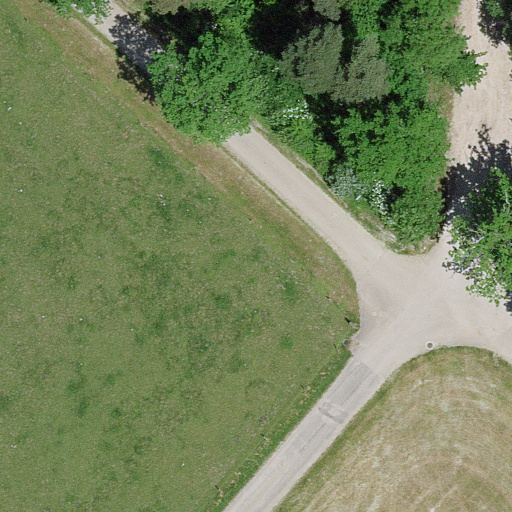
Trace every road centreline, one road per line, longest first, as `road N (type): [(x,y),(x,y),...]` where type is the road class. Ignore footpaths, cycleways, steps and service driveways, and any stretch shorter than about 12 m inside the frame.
road 1 (track): [(432,280),(368,258),(81,0)]
road 2 (unclassified): [(241,511),(432,280)]
road 3 (track): [(432,280),(458,252),(490,170),(492,0)]
